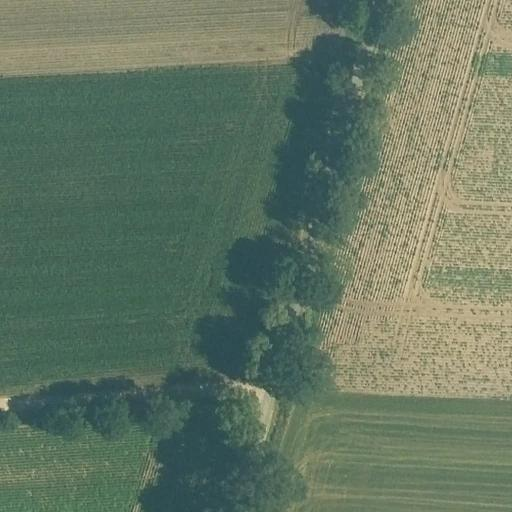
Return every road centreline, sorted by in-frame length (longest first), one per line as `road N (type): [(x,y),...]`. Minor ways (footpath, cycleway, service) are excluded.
road 1 (residential): [(220,511),(378,0)]
road 2 (unknown): [(268,357),(0,368)]
